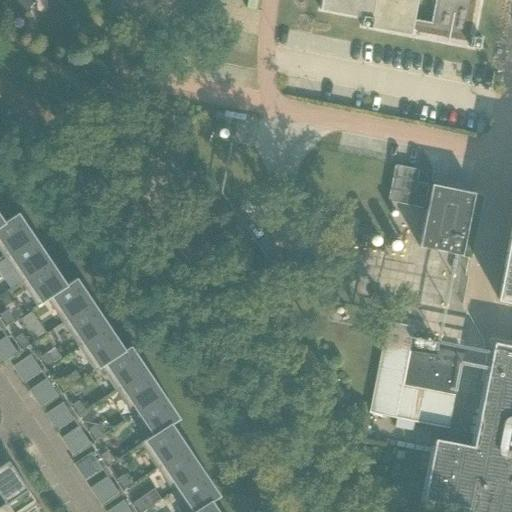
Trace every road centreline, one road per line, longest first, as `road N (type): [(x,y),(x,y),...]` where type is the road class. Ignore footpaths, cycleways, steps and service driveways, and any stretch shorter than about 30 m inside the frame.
road 1 (unclassified): [(494,144),(473,148),(270,106),(263,69),(271,0)]
road 2 (unclassified): [(511,325),(473,317),(501,159),(494,144)]
road 3 (residential): [(131,201),(0,90)]
